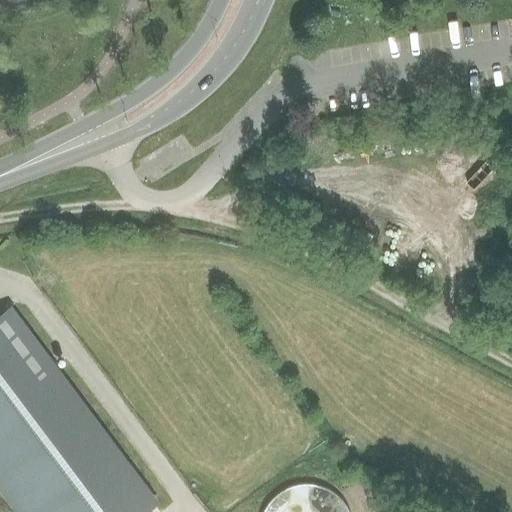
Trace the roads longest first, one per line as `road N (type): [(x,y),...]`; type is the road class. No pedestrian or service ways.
road 1 (track): [(511,361),(344,269),(160,202)]
road 2 (tertiary): [(91,137),(137,128),(196,88),(257,0)]
road 3 (tertiary): [(222,0),(179,64),(91,137)]
road 4 (track): [(160,202),(0,218)]
